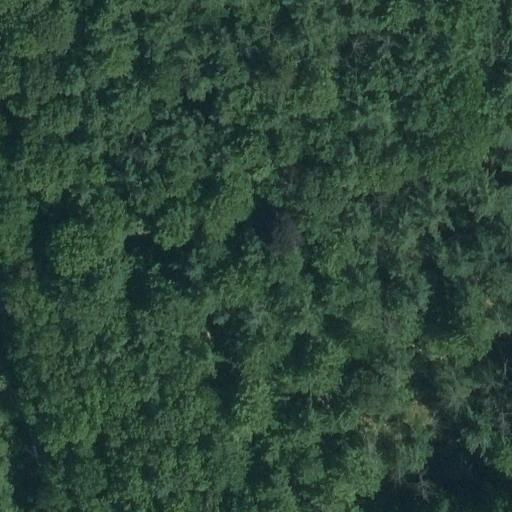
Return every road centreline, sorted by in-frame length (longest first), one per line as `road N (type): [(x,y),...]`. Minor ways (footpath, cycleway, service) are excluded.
road 1 (track): [(0,275),(244,195)]
road 2 (track): [(48,511),(0,310)]
